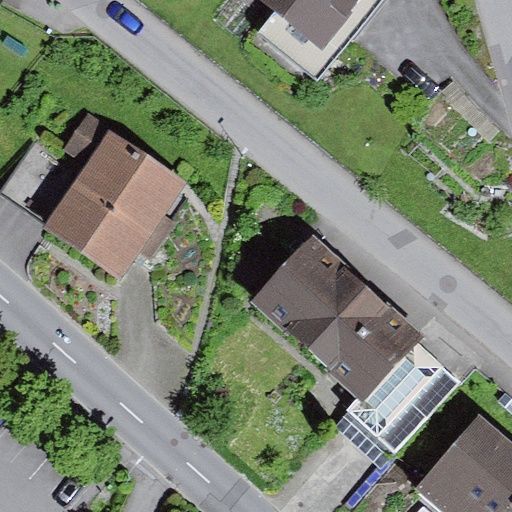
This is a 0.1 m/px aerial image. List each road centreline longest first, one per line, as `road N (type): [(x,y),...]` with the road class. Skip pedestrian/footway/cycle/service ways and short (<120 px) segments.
road 1 (residential): [(87,0),(407,248),(511,346)]
road 2 (tertiary): [(0,272),(190,450)]
